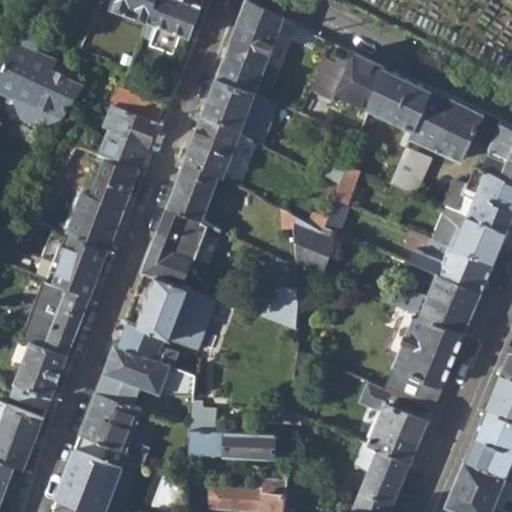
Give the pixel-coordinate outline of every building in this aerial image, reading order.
[(118,0),(115,8),(150,22),(157,0),(118,0)] [(185,53),(204,5),(192,0),(157,0),(150,22),(144,37),(185,53)] [(246,0),(217,79),(256,95),(263,97),(270,76),(264,74),(286,19),(246,0)] [(85,84),(71,78),(65,83),(50,77),(53,71),(56,60),(23,48),(27,39),(20,36),(0,78),(0,93),(13,98),(20,120),(41,128),(63,118),(85,84)] [(359,88),(375,96),(386,68),(370,60),(359,88)] [(370,108),(416,129),(432,89),(386,68),(375,96),(370,108)] [(71,78),(53,71),(50,77),(65,83),(71,78)] [(263,145),(280,105),(263,97),(256,95),(217,79),(203,112),(243,128),(241,134),(263,145)] [(116,106),(158,121),(165,103),(120,86),(107,103),(116,106)] [(483,114),(432,89),(416,129),(412,137),(461,158),(483,114)] [(103,155),(107,156),(140,169),(158,121),(116,106),(109,127),(114,129),(103,155)] [(200,120),(240,137),(241,134),(243,128),(203,112),(200,120)] [(200,120),(187,155),(221,174),(225,177),(240,137),(200,120)] [(511,127),(501,123),(484,169),(511,180),(511,127)] [(52,167),(61,173),(79,146),(89,131),(81,124),(52,167)] [(394,184),(425,197),(438,162),(407,149),(394,184)] [(187,155),(167,206),(202,221),(221,174),(187,155)] [(67,233),(89,243),(109,250),(140,169),(107,156),(92,197),(82,193),(67,233)] [(323,175),(341,184),(347,168),(336,162),(329,164),(323,175)] [(341,184),(336,198),(348,203),(362,171),(348,165),(347,168),(341,184)] [(467,188),(478,192),(495,199),(494,202),(511,208),(511,180),(484,169),(478,170),(473,175),(467,188)] [(445,205),(458,210),(464,195),(452,190),(445,205)] [(478,192),(468,214),(508,230),(511,219),(511,208),(494,202),(495,199),(478,192)] [(336,198),(325,227),(340,233),(351,204),(348,203),(336,198)] [(445,205),(433,238),(450,245),(494,262),(508,230),(468,214),(458,210),(445,205)] [(142,271),(156,276),(182,285),(191,258),(193,259),(208,224),(202,221),(167,206),(142,271)] [(283,210),(286,261),(298,265),(295,217),(283,210)] [(322,233),(295,217),(298,265),(333,279),(351,238),(340,233),(325,227),(322,233)] [(53,228),(41,258),(54,263),(48,279),(54,281),(92,296),(109,250),(89,243),(67,233),(53,228)] [(450,245),(438,274),(482,292),(494,262),(450,245)] [(296,327),(298,265),(286,261),(271,254),(262,315),(296,327)] [(438,274),(421,314),(464,334),(482,292),(438,274)] [(156,276),(138,326),(166,338),(171,339),(190,289),(182,285),(156,276)] [(54,281),(48,279),(39,299),(45,302),(54,281)] [(39,299),(25,334),(34,338),(69,353),(92,296),(54,281),(45,302),(39,299)] [(387,388),(401,393),(435,407),(464,334),(421,314),(414,312),(393,365),(396,367),(387,388)] [(128,323),(119,346),(172,366),(177,352),(162,347),(166,338),(138,326),(128,323)] [(34,338),(17,382),(52,396),(69,353),(34,338)] [(115,344),(97,390),(126,401),(134,382),(163,392),(192,395),(193,373),(172,366),(119,346),(115,344)] [(511,345),(501,372),(511,376),(511,345)] [(511,376),(501,372),(486,409),(511,419),(511,376)] [(0,390),(48,408),(52,396),(17,382),(0,375),(0,390)] [(411,461),(435,407),(401,393),(387,388),(368,380),(359,402),(382,411),(369,442),(411,461)] [(97,390),(80,434),(100,442),(95,457),(108,460),(123,463),(127,452),(120,449),(136,405),(126,401),(97,390)] [(7,403),(0,419),(0,457),(16,463),(26,466),(44,417),(7,403)] [(192,407),(190,428),(214,430),(215,407),(192,407)] [(511,419),(486,409),(474,437),(511,452),(511,419)] [(290,436),(304,436),(305,416),(292,410),(290,436)] [(274,433),(214,430),(190,428),(190,452),(272,456),(274,433)] [(126,463),(123,463),(108,460),(95,457),(100,442),(80,434),(56,496),(92,509),(108,510),(126,463)] [(511,452),(474,437),(464,460),(506,476),(508,477),(511,478),(511,452)] [(339,510),(341,510),(368,511),(390,511),(411,461),(369,442),(360,439),(357,448),(362,451),(357,461),(369,467),(357,497),(347,494),(339,510)] [(290,452),(289,468),(303,469),(303,453),(290,452)] [(0,505),(16,463),(0,457),(0,505)] [(464,460),(442,511),(494,511),(508,477),(506,476),(464,460)] [(289,468),(287,489),(302,488),(303,469),(289,468)] [(287,489),(287,492),(287,508),(301,508),(302,488),(287,489)] [(286,511),(287,508),(287,492),(263,492),(256,492),(255,500),(208,498),(207,511),(286,511)]
